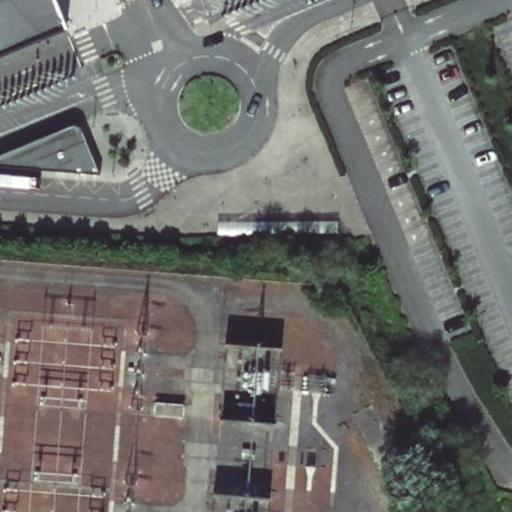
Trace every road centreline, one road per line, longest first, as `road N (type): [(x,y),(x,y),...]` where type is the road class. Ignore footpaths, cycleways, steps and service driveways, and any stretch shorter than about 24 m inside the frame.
road 1 (unclassified): [(173,145),(150,186),(122,198),(0,190)]
road 2 (unclassified): [(0,133),(107,89),(155,91)]
road 3 (unclassified): [(173,145),(203,157),(235,149),(257,124),(260,91)]
road 4 (unclassified): [(318,2),(242,25),(206,49)]
